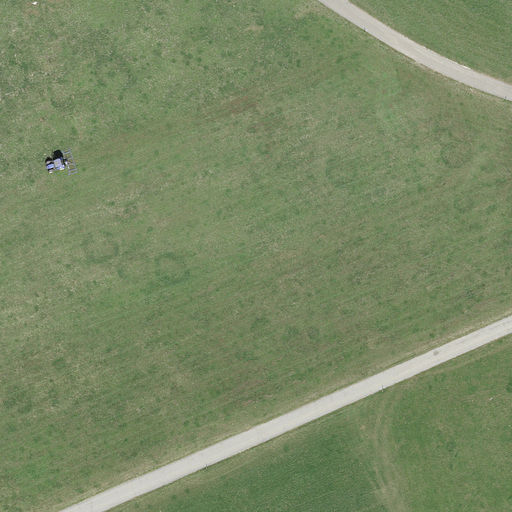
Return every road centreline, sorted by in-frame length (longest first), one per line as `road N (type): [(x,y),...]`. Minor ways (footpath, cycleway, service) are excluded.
road 1 (unclassified): [(76,511),(511,323)]
road 2 (track): [(333,0),(396,45),(511,98)]
